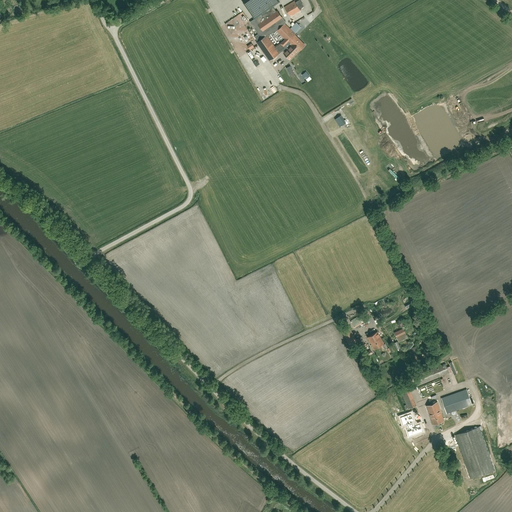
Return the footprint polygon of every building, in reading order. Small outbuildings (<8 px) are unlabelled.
[(260,33),(259,34),(260,36),(262,39),(266,36),(286,22),(278,11),(277,11),(273,7),(280,1),(279,0),(246,0),(243,3),(255,19),(252,21),(260,33)] [(285,7),(290,17),(300,11),(295,1),(285,7)] [(274,48),(278,54),(285,48),(284,47),(289,41),(294,46),(293,47),(292,45),(284,53),(290,59),(295,54),(298,51),(299,51),(300,51),(306,45),(295,35),(296,34),(287,26),(285,23),(277,31),(286,39),(281,44),(280,44),(274,48)] [(266,36),(262,39),(256,43),(269,60),(278,54),(274,48),(266,36)] [(306,72),(302,75),(308,82),(312,79),(306,72)] [(362,322),(359,317),(351,321),(354,326),(362,322)] [(357,341),(349,328),(343,332),(350,345),(357,341)] [(399,342),(408,338),(404,328),(395,333),(399,342)] [(374,349),(384,343),(378,332),(368,337),(374,349)] [(363,354),(365,357),(373,354),(370,349),(368,350),(369,351),(363,354)] [(414,377),(417,386),(450,373),(446,364),(414,377)] [(423,400),(445,392),(441,381),(420,389),(423,400)] [(399,386),(409,410),(417,407),(406,383),(399,386)] [(447,413),(472,404),(467,389),(442,398),(447,413)] [(433,424),(444,421),(438,402),(427,406),(433,424)] [(406,424),(407,428),(409,436),(423,431),(420,423),(414,425),(413,422),(414,421),(411,413),(400,417),(403,425),(406,424)] [(479,427),(456,435),(471,479),(495,470),(479,427)]
